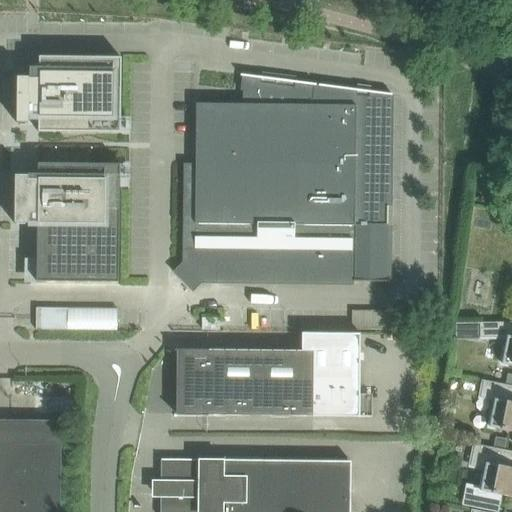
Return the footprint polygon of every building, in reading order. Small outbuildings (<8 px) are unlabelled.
[(39,57),(39,74),(38,79),(29,79),(28,78),(17,78),(16,123),(28,123),(28,122),(38,122),(38,132),(120,133),(121,58),(39,57)] [(243,91),(243,105),(196,104),(195,166),(188,166),(187,228),(354,230),(388,230),(388,226),(388,206),(389,95),(392,96),(392,95),(240,75),(240,76),(242,76),(240,91),(243,91)] [(37,223),(37,260),(36,282),(118,283),(120,165),(37,164),(37,180),(27,180),(27,176),(15,176),(14,224),(27,224),(27,223),(37,223)] [(193,286),(199,279),(353,281),(353,282),(390,282),(390,281),(387,281),(388,230),(354,230),(187,228),(187,250),(183,250),(183,262),(186,266),(179,272),(193,286)] [(354,309),(353,328),(393,329),(393,310),(354,309)] [(219,330),(219,319),(202,319),(202,330),(219,330)] [(511,322),(477,323),(477,324),(480,324),(480,338),(507,338),(501,364),(511,366),(511,322)] [(301,333),(301,351),(207,350),(179,349),(179,351),(182,351),(181,413),(178,413),(178,415),(312,417),(359,417),(360,334),(301,333)] [(483,382),(480,398),(494,401),(489,427),(511,431),(511,386),(506,385),(481,380),(481,382),(483,382)] [(0,511),(60,511),(61,438),(20,438),(0,437),(0,511)] [(494,448),(505,451),(507,440),(496,438),(494,448)] [(474,446),(470,466),(484,469),(481,487),(480,491),(503,496),(511,497),(511,451),(505,451),(494,448),(472,444),(472,445),(474,446)] [(350,511),(351,462),(221,460),(221,463),(201,463),(201,460),(200,460),(199,465),(162,465),(162,460),(161,459),(161,484),(155,484),(155,495),(160,495),(160,511),(350,511)]
